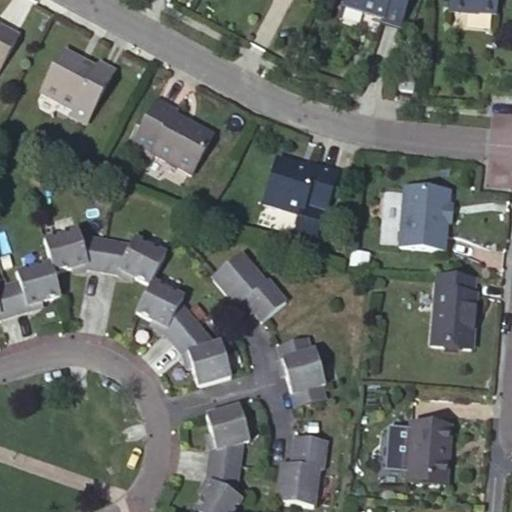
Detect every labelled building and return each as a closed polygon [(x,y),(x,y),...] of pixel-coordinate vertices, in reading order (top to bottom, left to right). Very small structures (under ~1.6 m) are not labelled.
[(345,0),(341,10),(364,19),(365,17),(369,18),(372,22),(381,25),(380,28),(398,34),(410,0),(345,0)] [(454,0),(453,19),(498,22),(498,0),(454,0)] [(0,33),(0,71),(16,42),(0,33)] [(61,58),(38,100),(71,118),(68,123),(83,131),(111,79),(97,71),(94,76),(83,71),(81,75),(74,71),(76,66),(61,58)] [(398,82),(397,92),(412,94),(413,83),(398,82)] [(157,106),(132,150),(152,160),(190,181),(212,142),(190,130),(187,135),(180,131),(183,126),(173,120),(175,116),(157,106)] [(152,160),(132,150),(129,154),(149,165),(152,160)] [(281,160),(265,206),(301,219),(294,237),(315,244),(324,218),(326,219),(341,177),(313,168),(311,175),(300,171),(301,168),(281,160)] [(449,256),(451,230),(452,211),(453,197),(413,193),(413,197),(408,201),(407,209),(412,213),(411,229),(406,228),(404,252),(449,256)] [(452,211),(451,230),(457,231),(459,212),(452,211)] [(44,272),(47,282),(80,273),(81,277),(110,283),(111,279),(142,294),(145,289),(161,263),(130,245),(126,252),(73,248),(71,240),(36,249),(44,272)] [(230,259),(202,284),(227,313),(235,307),(253,327),(276,306),(257,285),(254,287),(230,259)] [(0,325),(22,319),(21,314),(55,305),(47,282),(44,272),(9,282),(12,291),(0,294),(0,325)] [(479,283),(440,281),(435,351),(476,355),(480,300),(477,299),(479,283)] [(142,294),(128,321),(159,337),(157,341),(175,363),(180,362),(189,395),(223,385),(213,351),(206,353),(171,313),(175,306),(145,289),(142,294)] [(296,346),(268,354),(282,401),(311,393),(315,392),(305,358),(300,359),(296,346)] [(311,393),(282,401),(286,415),(315,406),(311,393)] [(241,448),(232,413),(198,423),(207,456),(202,458),(199,487),(203,489),(189,511),(229,511),(233,506),(227,502),(234,450),(241,448)] [(411,478),(410,484),(447,487),(450,452),(455,453),(456,432),(415,429),(414,436),(411,478)] [(411,478),(414,436),(393,434),(389,476),(411,478)] [(318,445),(287,441),(284,469),(274,468),(269,506),(306,510),(311,474),(315,474),(318,445)] [(447,487),(410,484),(410,490),(451,493),(455,453),(450,452),(447,487)]
